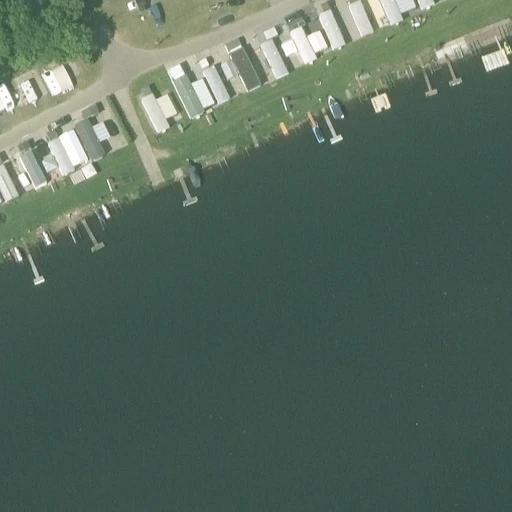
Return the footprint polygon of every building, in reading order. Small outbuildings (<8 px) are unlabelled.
[(380,0),(387,23),(415,16),(410,0),(380,0)] [(432,0),(416,0),(422,13),(436,7),(432,0)] [(355,40),(373,34),(363,3),(345,8),(355,40)] [(333,12),(321,15),(331,54),(343,51),(333,12)] [(287,24),(303,67),(316,62),(300,19),(287,24)] [(315,55),(327,50),(320,33),(307,38),(315,55)] [(278,84),(291,77),(272,41),(260,47),(278,84)] [(245,92),(259,87),(245,51),(231,56),(245,92)] [(215,110),(204,80),(189,86),(182,67),(169,71),(187,120),(215,110)] [(217,69),(205,73),(217,108),(229,103),(217,69)] [(271,85),(249,93),(253,102),(274,94),(271,85)] [(0,90),(0,112),(12,108),(5,88),(0,90)] [(169,96),(155,101),(150,89),(139,93),(155,136),(169,131),(166,121),(176,117),(169,96)] [(103,130),(93,133),(89,121),(63,130),(70,154),(85,149),(90,163),(105,158),(101,146),(108,143),(103,130)] [(62,139),(49,143),(61,177),(73,173),(62,139)] [(35,153),(20,158),(31,191),(46,187),(35,153)] [(53,158),(43,162),(49,178),(60,174),(53,158)] [(0,195),(4,205),(18,200),(6,167),(0,168),(0,195)]
